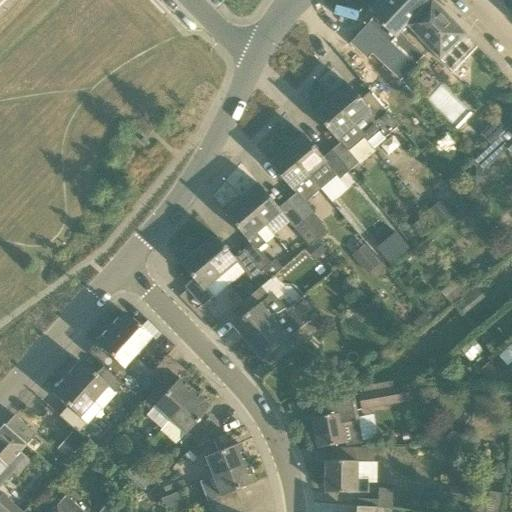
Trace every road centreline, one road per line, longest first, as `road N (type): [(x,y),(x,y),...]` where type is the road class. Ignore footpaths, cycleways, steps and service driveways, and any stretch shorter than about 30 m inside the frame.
road 1 (residential): [(122,268),(188,191),(281,14),(296,0)]
road 2 (residential): [(295,511),(261,418),(122,268)]
road 3 (motorway): [(0,199),(199,0)]
road 4 (residential): [(0,402),(122,268)]
road 5 (motorway): [(125,0),(0,124)]
